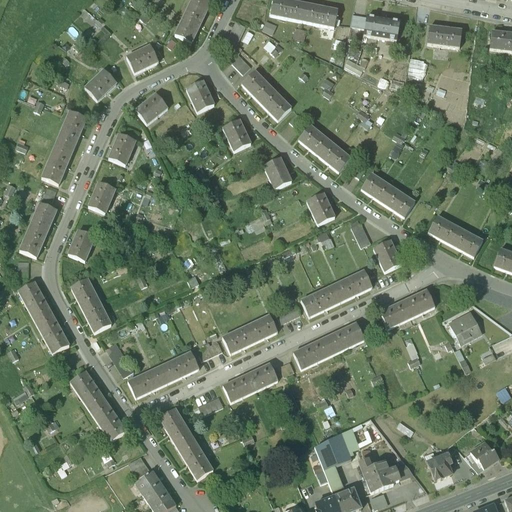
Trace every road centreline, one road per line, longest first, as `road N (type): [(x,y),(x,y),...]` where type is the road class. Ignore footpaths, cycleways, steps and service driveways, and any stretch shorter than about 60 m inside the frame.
road 1 (residential): [(197,63),(122,100),(52,252),(57,301),(131,419)]
road 2 (residential): [(131,419),(446,269)]
road 3 (residential): [(446,269),(273,141),(197,63)]
